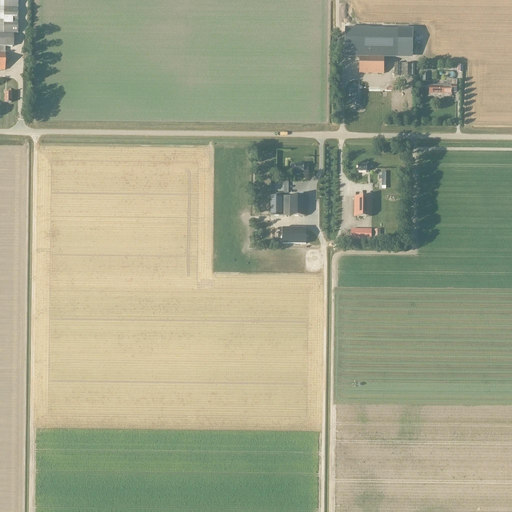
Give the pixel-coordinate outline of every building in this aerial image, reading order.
[(17,0),(0,0),(0,32),(17,33),(17,0)] [(345,29),(345,51),(397,51),(398,30),(345,29)] [(398,30),(397,51),(413,52),(413,30),(398,30)] [(13,47),(13,34),(0,33),(0,69),(4,70),(4,46),(13,47)] [(360,57),(359,73),(383,73),(384,58),(360,57)] [(414,64),(410,63),(404,63),(401,63),(394,63),(394,76),(414,76),(414,64)] [(456,80),(455,80),(449,80),(449,82),(443,82),(443,86),(444,86),(444,94),(451,94),(451,92),(456,92),(456,80)] [(303,174),(303,171),(304,165),(294,164),(291,164),(291,174),(303,174)] [(306,216),(306,196),(270,196),(270,215),(306,216)] [(371,217),(372,197),(354,197),(354,216),(371,217)] [(309,233),(306,233),(306,229),(283,228),(283,244),(306,244),(306,236),(309,236),(309,233)] [(371,240),(371,229),(351,229),(351,240),(371,240)]
